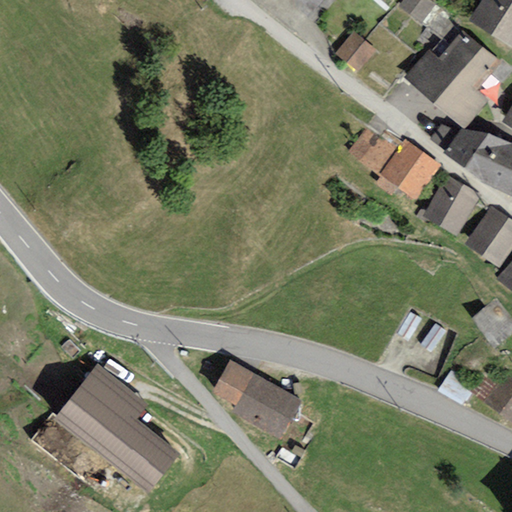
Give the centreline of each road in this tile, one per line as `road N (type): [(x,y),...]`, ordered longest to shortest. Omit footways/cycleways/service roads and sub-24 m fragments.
road 1 (tertiary): [(511,445),(356,374),(153,328)]
road 2 (residential): [(305,511),(165,356),(153,328)]
road 3 (residential): [(228,0),(390,118)]
road 4 (tertiary): [(153,328),(77,299),(0,214)]
road 5 (residential): [(390,118),(511,211)]
road 6 (residential): [(390,118),(436,115),(511,140)]
